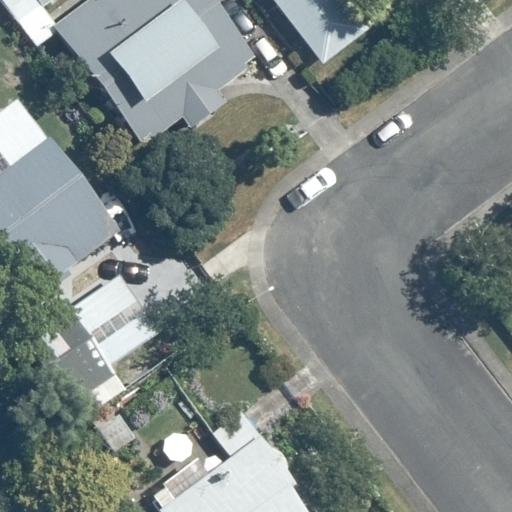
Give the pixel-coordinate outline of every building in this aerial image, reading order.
[(32,53),(53,38),(136,152),(176,123),(182,132),(216,107),(208,96),(247,67),(198,0),(0,0),(0,36),(3,41),(17,31),(32,53)] [(261,0),(313,66),(360,29),(336,0),(261,0)] [(30,111),(0,131),(0,276),(17,302),(114,237),(30,111)] [(86,364),(95,357),(64,313),(18,345),(49,390),(58,383),(71,402),(99,382),(86,364)] [(301,511),(240,428),(220,442),(230,456),(199,478),(190,466),(142,501),(150,511),(301,511)]
